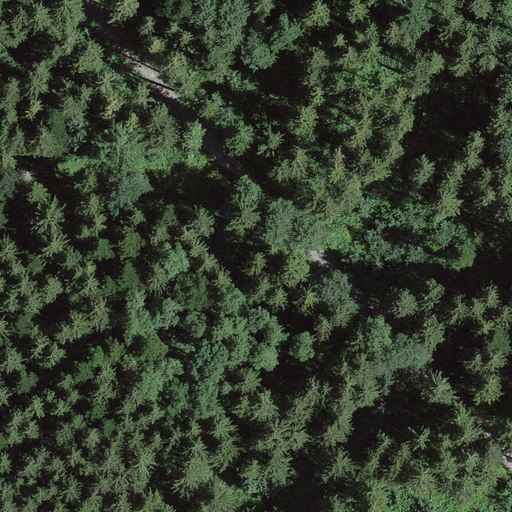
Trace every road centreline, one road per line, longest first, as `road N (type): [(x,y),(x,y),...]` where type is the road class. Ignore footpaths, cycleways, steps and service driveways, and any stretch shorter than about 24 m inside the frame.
road 1 (track): [(511,450),(237,179),(75,0)]
road 2 (track): [(0,158),(237,179)]
